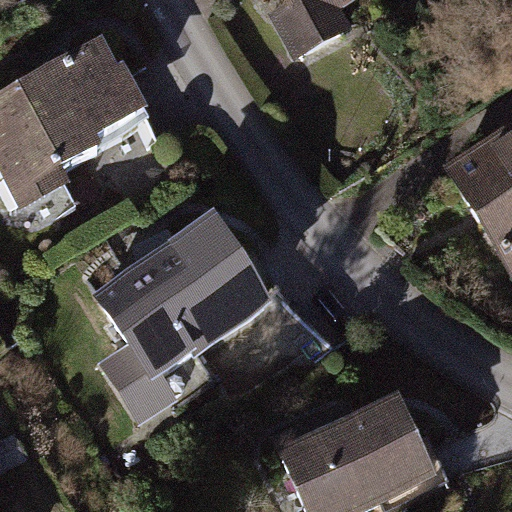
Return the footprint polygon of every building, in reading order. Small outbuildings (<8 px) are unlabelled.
[(286,0),(293,11),(278,19),(301,59),(345,35),(332,13),(354,0),(286,0)] [(94,147),(137,124),(100,53),(0,104),(0,158),(13,183),(0,190),(0,192),(12,216),(62,190),(56,178),(98,156),(94,147)] [(511,144),(453,181),(511,273),(511,144)] [(242,268),(238,271),(214,233),(178,255),(170,242),(138,257),(144,277),(101,304),(152,384),(269,311),(242,268)] [(402,465),(419,458),(399,413),(357,432),(351,417),(278,449),(305,511),(370,511),(414,493),(402,465)] [(0,511),(0,478),(30,461),(16,435),(0,443),(0,511)]
